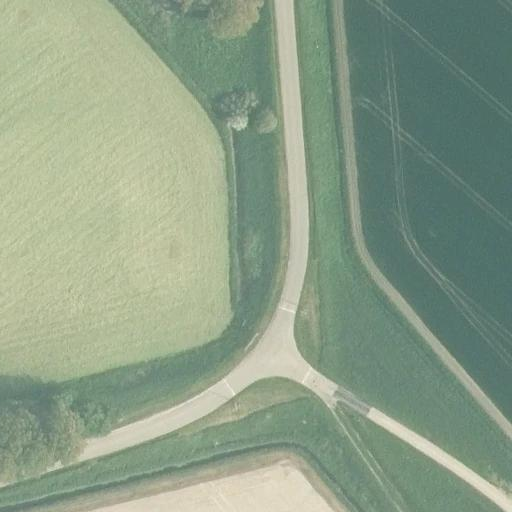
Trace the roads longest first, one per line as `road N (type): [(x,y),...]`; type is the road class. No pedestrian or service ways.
road 1 (tertiary): [(271,350),(292,290),(295,218),(280,0)]
road 2 (tertiary): [(271,350),(169,421),(0,477)]
road 3 (unclassified): [(511,510),(460,465),(271,350)]
road 4 (track): [(416,511),(323,388)]
